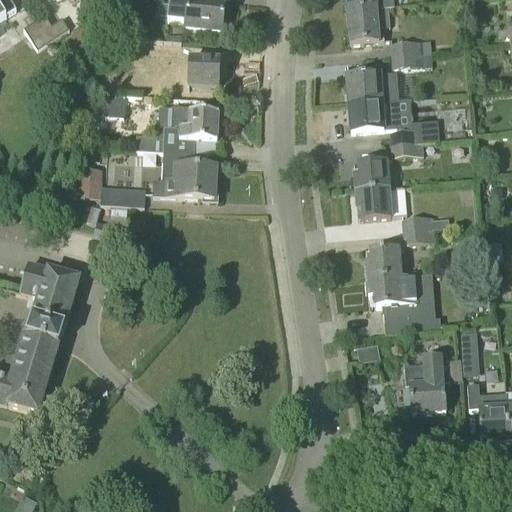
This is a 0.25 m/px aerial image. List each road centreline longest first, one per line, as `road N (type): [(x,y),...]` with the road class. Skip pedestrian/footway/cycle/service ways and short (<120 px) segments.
road 1 (residential): [(320,457),(284,211),(287,0)]
road 2 (residential): [(511,494),(320,457)]
